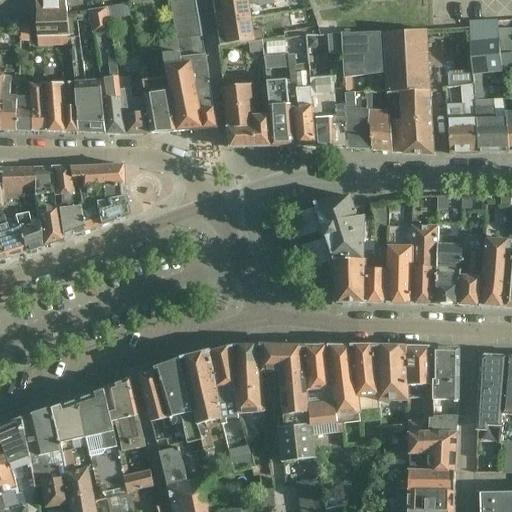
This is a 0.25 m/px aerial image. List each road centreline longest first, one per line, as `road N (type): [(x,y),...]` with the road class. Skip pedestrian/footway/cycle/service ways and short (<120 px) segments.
road 1 (residential): [(511,171),(296,174),(216,201)]
road 2 (residential): [(0,413),(266,312)]
road 3 (residential): [(216,201),(160,157),(0,151)]
road 4 (residential): [(216,201),(0,275)]
road 5 (residential): [(266,312),(473,332)]
road 6 (residential): [(216,201),(212,177),(225,147),(203,0)]
road 7 (residential): [(285,511),(266,312)]
road 8 (residential): [(467,511),(473,332)]
road 9 (residential): [(266,312),(216,201)]
